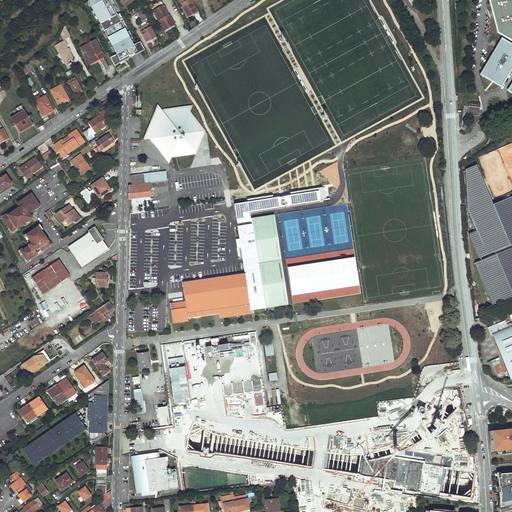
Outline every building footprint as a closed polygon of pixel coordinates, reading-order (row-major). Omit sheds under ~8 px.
[(110,57),(115,65),(138,53),(134,45),(132,42),(127,32),(125,28),(117,14),(116,11),(113,7),(111,7),(109,4),(114,2),(112,0),(110,0),(110,1),(109,0),(88,0),(89,1),(91,6),(93,10),(99,20),(100,23),(108,38),(110,41),(115,51),(117,54),(110,57)] [(500,31),(491,0),(488,0),(498,33),(500,31)] [(511,0),(491,0),(500,31),(511,38),(511,3),(511,0)] [(118,10),(114,2),(109,4),(111,7),(113,7),(116,11),(118,10)] [(183,7),(188,17),(197,12),(192,2),(183,7)] [(153,10),(164,30),(175,24),(164,5),(153,10)] [(147,17),(144,12),(139,15),(142,20),(147,17)] [(117,14),(125,28),(127,27),(120,13),(117,14)] [(108,38),(100,23),(98,25),(106,39),(108,38)] [(139,28),(146,41),(156,36),(151,27),(149,28),(146,24),(139,28)] [(511,38),(500,31),(498,33),(511,41),(511,38)] [(484,74),(503,42),(502,39),(481,75),(484,74)] [(511,44),(502,39),(503,42),(511,47),(511,44)] [(64,40),(55,46),(65,63),(72,59),(72,57),(70,53),(67,49),(67,47),(67,46),(64,40)] [(86,52),(92,63),(104,56),(95,40),(81,48),(84,53),(86,52)] [(134,45),(138,53),(145,49),(140,41),(134,45)] [(511,63),(511,47),(503,42),(484,74),(500,83),(511,63)] [(29,61),(34,67),(40,62),(36,56),(29,61)] [(29,61),(23,66),(27,72),(34,67),(29,61)] [(501,87),(511,68),(511,63),(500,83),(501,87)] [(500,83),(484,74),(481,75),(501,87),(500,83)] [(68,81),(74,93),(79,91),(79,93),(82,91),(75,77),(68,81)] [(51,90),(58,105),(62,103),(62,101),(68,98),(61,85),(51,90)] [(36,100),(42,114),(49,111),(49,112),(53,110),(45,95),(36,100)] [(191,104),(161,109),(157,104),(144,139),(149,138),(169,161),(172,154),(195,150),(194,149),(196,147),(197,146),(199,142),(200,140),(201,137),(201,136),(201,135),(202,133),(202,131),(202,130),(202,129),(204,128),(189,109),(191,104)] [(18,113),(10,117),(12,122),(10,123),(10,124),(10,125),(11,126),(13,126),(14,125),(19,133),(33,125),(29,119),(31,118),(32,117),(32,116),(31,116),(31,115),(30,115),(29,115),(27,116),(21,105),(15,108),(18,113)] [(468,115),(479,116),(480,107),(469,106),(468,115)] [(92,121),(89,124),(95,131),(110,121),(104,111),(98,115),(99,116),(92,121)] [(0,142),(8,139),(3,129),(0,131),(0,130),(0,142)] [(61,141),(54,146),(61,154),(66,151),(68,153),(84,142),(76,131),(69,136),(71,140),(64,145),(61,141)] [(108,134),(96,142),(100,149),(113,141),(108,134)] [(44,153),(49,150),(45,143),(40,146),(44,153)] [(80,153),(71,160),(78,170),(87,164),(80,153)] [(71,155),(62,161),(64,163),(68,160),(73,157),(71,155)] [(31,174),(42,167),(35,157),(19,168),(25,176),(30,173),(31,174)] [(60,163),(53,167),(57,172),(61,169),(60,167),(62,165),(60,163)] [(87,164),(78,170),(80,174),(90,168),(87,164)] [(467,209),(470,214),(493,205),(476,165),(465,170),(467,209)] [(132,185),(128,186),(128,199),(157,196),(157,192),(168,191),(166,178),(154,179),(151,174),(131,176),(132,185)] [(0,191),(12,184),(6,175),(0,178),(0,191)] [(101,177),(90,185),(96,193),(98,192),(101,197),(110,191),(109,189),(111,188),(106,181),(104,182),(101,177)] [(340,182),(332,183),(333,196),(341,195),(340,182)] [(40,206),(31,193),(26,196),(28,198),(25,200),(24,198),(18,202),(21,205),(19,207),(14,210),(15,211),(13,213),(12,212),(8,215),(3,218),(5,223),(6,222),(9,227),(12,231),(17,228),(16,226),(23,221),(24,223),(32,217),(29,213),(40,206)] [(273,207),(271,195),(248,198),(249,211),(273,207)] [(471,239),(479,257),(486,254),(486,255),(511,244),(511,196),(493,205),(470,214),(476,231),(478,236),(471,239)] [(69,205),(56,214),(62,222),(65,220),(68,223),(72,221),(72,220),(77,216),(78,217),(79,216),(73,209),(73,210),(69,205)] [(282,260),(275,213),(252,217),(253,222),(266,307),(289,304),(282,260)] [(266,307),(253,222),(238,224),(246,272),(250,303),(251,309),(266,307)] [(41,251),(51,244),(49,241),(47,243),(46,240),(48,239),(41,230),(38,226),(34,229),(30,232),(26,235),(29,239),(30,240),(32,239),(33,241),(31,243),(29,244),(29,245),(30,246),(27,248),(26,247),(23,249),(20,251),(23,255),(24,256),(26,261),(28,260),(37,253),(35,250),(38,247),(41,251)] [(88,237),(71,250),(82,266),(100,255),(93,245),(102,239),(94,228),(86,234),(88,237)] [(469,234),(471,239),(478,236),(476,231),(469,234)] [(88,237),(86,234),(68,246),(71,250),(88,237)] [(102,239),(93,245),(100,255),(109,249),(102,239)] [(511,246),(475,262),(492,303),(511,295),(511,246)] [(57,260),(32,277),(42,292),(67,276),(57,260)] [(108,272),(96,272),(96,277),(93,277),(93,281),(96,281),(96,285),(107,286),(108,272)] [(170,303),(172,313),(173,322),(189,320),(189,318),(195,317),(195,319),(202,318),(202,316),(220,314),(220,318),(252,313),(251,309),(250,303),(246,272),(183,281),(186,301),(170,303)] [(65,295),(58,299),(62,305),(68,301),(65,295)] [(113,306),(109,301),(92,313),(93,315),(94,314),(99,321),(105,317),(103,313),(113,306)] [(510,379),(511,377),(511,322),(507,324),(505,320),(487,327),(490,336),(492,335),(510,379)] [(50,360),(43,350),(19,367),(26,377),(50,360)] [(138,353),(140,368),(151,367),(149,351),(138,353)] [(102,352),(93,359),(104,376),(111,371),(104,362),(107,360),(102,352)] [(84,365),(74,371),(85,387),(94,380),(84,365)] [(276,372),(268,373),(269,381),(277,380),(276,372)] [(66,378),(57,384),(68,399),(77,393),(66,378)] [(107,428),(108,380),(103,384),(88,394),(88,412),(90,412),(89,422),(89,426),(89,432),(89,440),(93,446),(106,436),(105,432),(105,428),(107,428)] [(53,388),(48,392),(54,400),(58,406),(68,399),(57,384),(53,387),(53,388)] [(136,413),(145,412),(142,388),(133,389),(136,413)] [(39,396),(29,403),(37,415),(47,408),(39,396)] [(29,403),(20,410),(27,422),(37,415),(29,403)] [(168,405),(161,406),(162,413),(159,413),(161,425),(170,423),(168,405)] [(84,425),(87,423),(82,416),(81,415),(78,416),(75,412),(60,422),(61,424),(54,429),(52,428),(44,433),(45,435),(38,440),(37,438),(36,439),(26,446),(27,448),(23,450),(32,463),(36,460),(38,462),(47,455),(46,453),(54,448),(56,450),(63,445),(62,442),(71,436),(72,438),(79,434),(77,432),(81,429),(83,431),(86,429),(86,428),(84,425)] [(511,428),(503,430),(504,434),(495,435),(495,437),(492,438),(494,451),(511,448),(511,428)] [(62,442),(63,445),(72,438),(71,436),(62,442)] [(96,464),(106,464),(106,448),(96,448),(96,464)] [(164,458),(163,454),(156,456),(155,450),(136,453),(137,458),(133,463),(132,464),(136,491),(140,490),(145,490),(144,483),(148,482),(149,489),(151,489),(152,492),(154,492),(154,495),(157,495),(155,488),(177,485),(174,466),(165,467),(164,458)] [(83,462),(76,466),(82,474),(88,470),(83,462)] [(99,465),(99,470),(96,470),(96,476),(106,476),(106,465),(99,465)] [(499,500),(500,510),(503,509),(503,511),(511,509),(511,469),(498,471),(499,492),(502,492),(502,495),(494,496),(495,501),(499,500)] [(67,473),(56,480),(59,485),(63,482),(65,486),(72,481),(67,473)] [(16,481),(11,485),(16,492),(18,490),(25,485),(26,484),(21,477),(16,481)] [(145,490),(140,490),(141,494),(152,492),(151,489),(149,489),(148,482),(144,483),(145,490)] [(25,485),(18,490),(21,493),(19,494),(22,498),(22,497),(24,500),(25,501),(33,495),(30,492),(29,493),(26,489),(27,488),(25,485)] [(42,486),(39,488),(43,495),(48,492),(45,487),(44,488),(42,486)] [(105,486),(96,486),(96,492),(100,492),(100,498),(101,498),(105,494),(105,486)] [(86,487),(79,492),(85,500),(92,496),(86,487)] [(102,502),(93,509),(94,511),(104,511),(103,510),(110,505),(111,490),(105,494),(101,498),(104,502),(102,503),(102,502)] [(231,494),(224,496),(224,500),(227,500),(230,499),(231,501),(227,502),(224,502),(225,507),(225,511),(228,511),(230,511),(232,511),(239,511),(236,496),(236,493),(231,494)] [(247,494),(236,496),(239,511),(245,509),(250,508),(247,494)] [(279,497),(267,499),(268,511),(279,511),(281,511),(279,497)] [(31,511),(40,506),(35,499),(30,502),(31,504),(30,505),(29,504),(25,507),(25,508),(19,511),(18,510),(15,511),(31,511)] [(65,501),(59,506),(63,511),(68,511),(72,510),(65,501)] [(209,511),(208,503),(195,505),(195,511),(209,511)]
